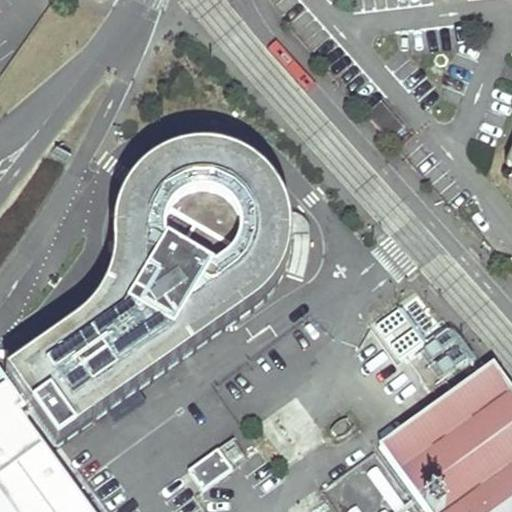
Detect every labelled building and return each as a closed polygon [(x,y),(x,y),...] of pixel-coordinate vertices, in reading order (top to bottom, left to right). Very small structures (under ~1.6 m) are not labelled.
[(404,128),(381,103),(366,116),(389,141),(404,128)] [(26,408),(58,448),(252,313),(265,302),(276,288),(284,274),(289,257),(290,239),(288,223),(283,205),(275,191),(263,177),(250,167),(235,159),(218,154),(201,152),(184,154),(168,159),(153,167),(139,178),(129,191),(120,206),(115,224),(114,258),(111,275),(105,292),(96,308),(84,320),(70,332),(2,379),(8,385),(26,408)] [(454,345),(446,335),(424,351),(431,362),(454,345)] [(466,362),(458,352),(436,368),(443,378),(466,362)] [(382,447),(428,511),(511,511),(511,396),(491,367),(382,447)] [(0,511),(93,511),(19,414),(26,408),(8,385),(2,379),(0,375),(0,511)] [(353,428),(347,420),(342,420),(338,421),(335,424),(332,429),(338,440),(340,440),(343,439),(346,438),(349,435),(352,431),(353,428)]
